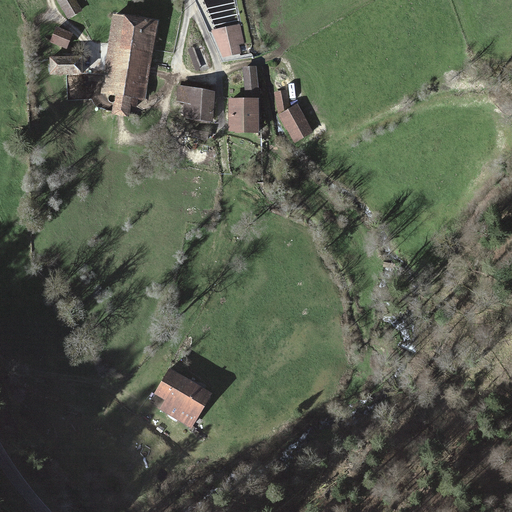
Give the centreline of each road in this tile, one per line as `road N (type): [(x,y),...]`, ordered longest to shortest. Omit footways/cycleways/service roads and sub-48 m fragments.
road 1 (track): [(139,398),(94,379),(0,380)]
road 2 (residential): [(192,0),(221,70),(222,125)]
